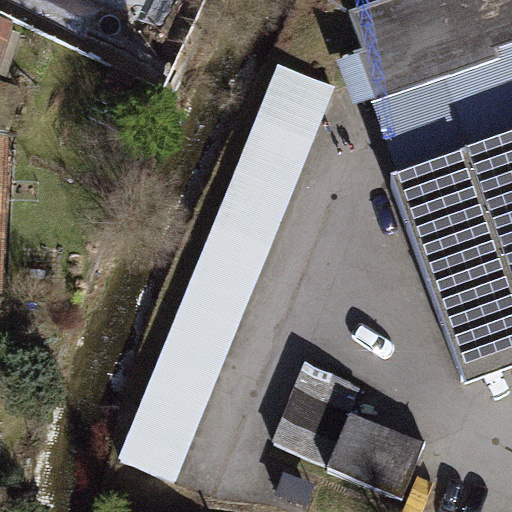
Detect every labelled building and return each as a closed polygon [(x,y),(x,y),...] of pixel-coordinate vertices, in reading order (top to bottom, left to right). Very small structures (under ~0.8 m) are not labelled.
[(48,0),(87,17),(94,0),(48,0)] [(511,0),(388,0),(350,14),(363,51),(354,54),(355,58),(371,102),(372,105),(500,59),(498,52),(511,47),(511,134),(396,176),(392,178),(468,386),(511,369),(511,0)] [(0,82),(14,38),(0,33),(0,82)] [(500,59),(372,105),(396,176),(511,134),(511,47),(498,52),(500,59)] [(354,108),(371,102),(355,58),(338,64),(354,108)] [(337,90),(279,67),(119,461),(177,485),(337,90)] [(113,73),(103,93),(146,114),(156,94),(113,73)] [(305,365),(272,444),(328,467),(361,388),(305,365)] [(352,416),(329,470),(402,502),(425,445),(352,416)] [(284,476),(275,499),(306,511),(315,488),(284,476)]
